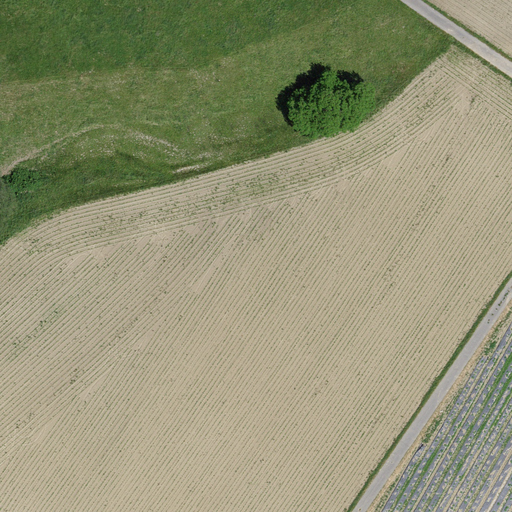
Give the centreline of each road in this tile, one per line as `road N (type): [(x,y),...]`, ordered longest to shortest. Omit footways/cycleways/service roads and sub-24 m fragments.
road 1 (track): [(511,291),(360,511)]
road 2 (track): [(405,0),(511,72)]
